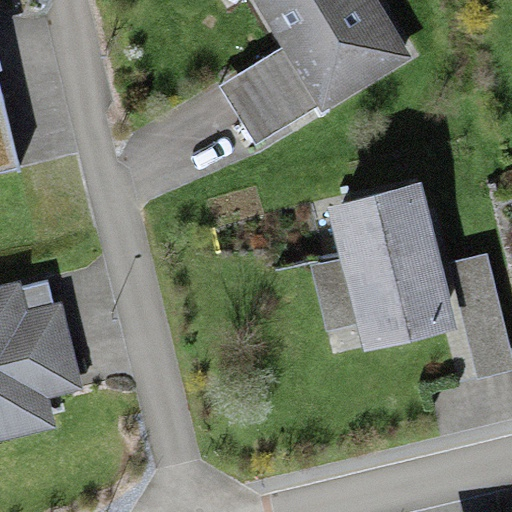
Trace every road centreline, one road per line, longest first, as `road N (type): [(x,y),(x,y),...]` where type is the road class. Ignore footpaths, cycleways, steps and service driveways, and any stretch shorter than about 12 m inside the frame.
road 1 (residential): [(63,0),(187,511)]
road 2 (residential): [(511,464),(314,511)]
